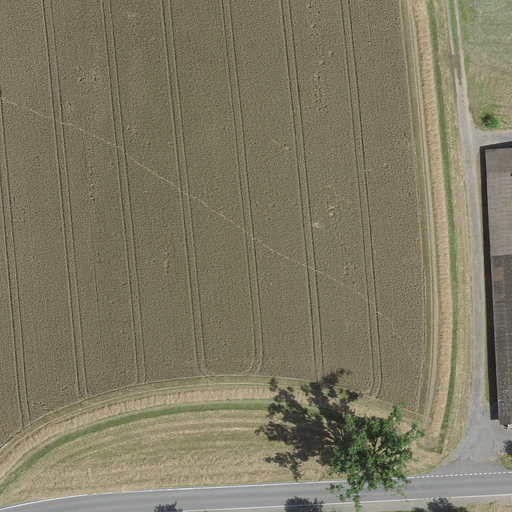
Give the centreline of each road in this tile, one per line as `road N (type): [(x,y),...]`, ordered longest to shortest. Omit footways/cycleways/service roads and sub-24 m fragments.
road 1 (track): [(449,0),(472,250),(475,490)]
road 2 (unclassified): [(511,487),(53,511)]
